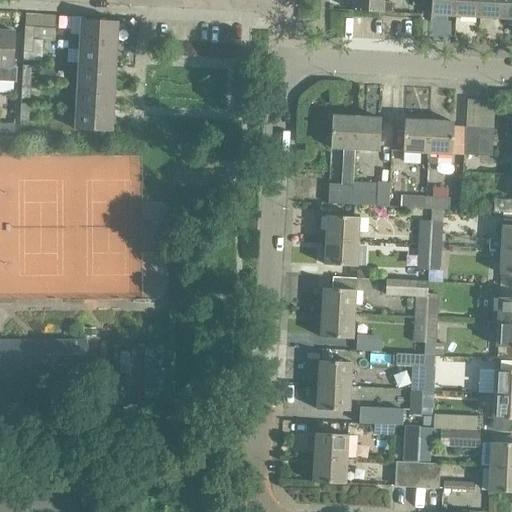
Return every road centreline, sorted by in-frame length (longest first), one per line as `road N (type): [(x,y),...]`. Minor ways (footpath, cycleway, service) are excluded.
road 1 (residential): [(257,511),(283,58)]
road 2 (residential): [(511,72),(283,58)]
road 3 (residential): [(287,8),(144,0)]
